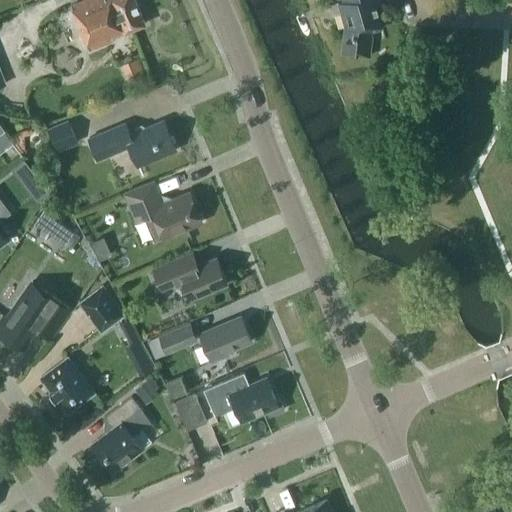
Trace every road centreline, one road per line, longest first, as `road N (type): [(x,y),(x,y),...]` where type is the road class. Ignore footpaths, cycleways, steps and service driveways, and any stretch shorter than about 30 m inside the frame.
road 1 (tertiary): [(376,411),(264,140),(216,0)]
road 2 (residential): [(139,511),(376,411)]
road 3 (residential): [(376,411),(511,354)]
road 4 (residential): [(0,414),(64,499),(85,511)]
